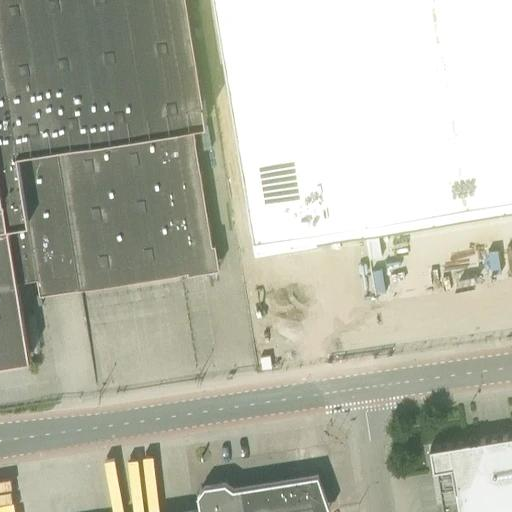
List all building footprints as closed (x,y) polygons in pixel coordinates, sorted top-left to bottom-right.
[(38,275),(41,291),(216,263),(193,120),(207,117),(188,0),(0,0),(0,39),(38,274),(38,275)] [(511,0),(218,0),(252,201),(250,202),(251,210),(252,210),(258,243),(287,238),(288,242),(301,239),(301,236),(311,234),(311,235),(319,234),(319,233),(330,231),(328,218),(511,187),(511,0)] [(0,360),(31,355),(18,278),(38,275),(38,274),(0,39),(0,360)] [(511,511),(511,434),(430,447),(434,469),(437,468),(443,511),(511,511)] [(201,509),(184,511),(314,511),(315,511),(331,509),(319,473),(234,486),(226,481),(205,484),(198,493),(201,509)]
